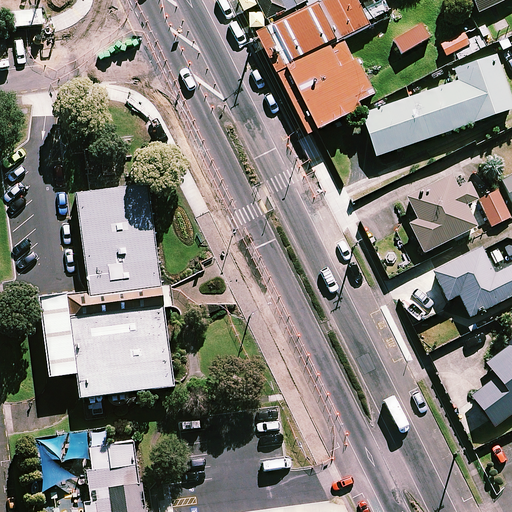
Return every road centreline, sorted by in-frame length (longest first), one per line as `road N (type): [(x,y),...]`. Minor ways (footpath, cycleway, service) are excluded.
road 1 (secondary): [(187,0),(443,511)]
road 2 (secondary): [(399,511),(189,86)]
